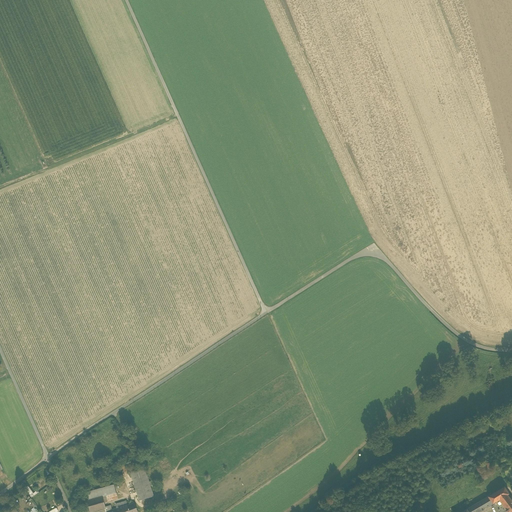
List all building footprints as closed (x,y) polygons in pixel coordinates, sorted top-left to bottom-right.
[(145,467),(130,472),(139,501),(154,496),(145,467)] [(85,493),(87,500),(103,496),(116,492),(114,485),(85,493)] [(499,500),(507,511),(511,511),(511,501),(507,495),(508,494),(505,489),(506,489),(505,487),(504,488),(504,487),(488,496),(492,504),(499,500)] [(118,499),(116,492),(103,496),(104,502),(118,499)] [(103,496),(87,500),(90,511),(91,511),(105,508),(106,508),(104,502),(103,496)] [(478,511),(492,504),(488,496),(461,511),(478,511)] [(115,504),(117,509),(117,508),(128,505),(126,500),(115,504)] [(117,509),(115,509),(116,511),(137,511),(134,502),(128,505),(117,508),(117,509)]
